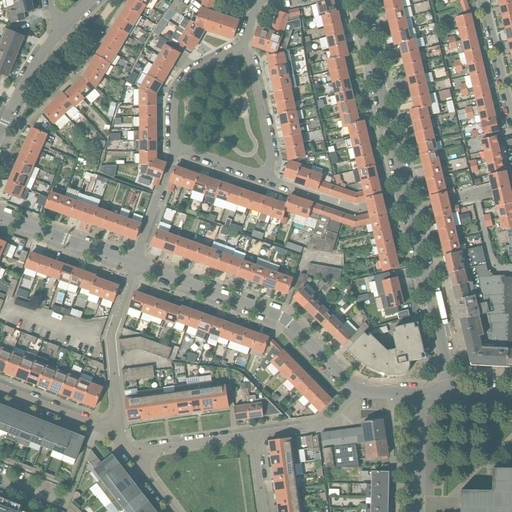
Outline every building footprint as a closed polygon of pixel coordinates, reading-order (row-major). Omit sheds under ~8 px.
[(8,8),(11,23),(25,19),(24,13),(34,11),(31,0),(13,0),(15,6),(8,8)] [(140,16),(146,7),(133,0),(130,0),(126,7),(140,16)] [(170,9),(181,16),(188,6),(177,0),(170,9)] [(197,17),(195,23),(194,24),(205,30),(211,12),(214,0),(203,0),(201,8),(197,17)] [(387,12),(404,8),(401,0),(391,0),(384,2),(387,12)] [(320,16),(336,12),(333,1),(317,4),(320,16)] [(503,18),(511,15),(511,3),(500,6),(503,18)] [(458,29),(473,25),(471,14),(470,14),(467,5),(461,7),(464,16),(456,18),(458,29)] [(134,26),(140,16),(126,7),(120,17),(134,26)] [(389,23),(406,19),(404,8),(387,12),(389,23)] [(272,32),(283,36),(291,38),(293,31),(301,29),(300,16),(298,10),(284,13),(284,14),(279,12),(272,32)] [(324,27),(340,23),(338,11),(336,12),(320,16),(320,17),(322,17),(324,27)] [(205,30),(218,35),(224,16),(211,12),(205,30)] [(505,29),(511,27),(511,15),(503,18),(505,29)] [(224,16),(218,35),(232,39),(238,21),(224,16)] [(114,27),(129,35),(134,26),(120,17),(114,27)] [(185,32),(199,40),(205,30),(194,24),(195,23),(191,21),(185,17),(180,27),(186,30),(185,32)] [(160,24),(166,28),(169,24),(169,23),(164,19),(164,20),(160,24)] [(392,34),(409,30),(406,19),(389,23),(392,34)] [(327,38),(343,34),(340,23),(324,27),(327,38)] [(461,41),(476,37),(473,25),(458,29),(461,41)] [(108,36),(123,45),(129,35),(114,27),(108,36)] [(184,45),(193,50),(199,40),(185,32),(178,28),(169,42),(182,49),(184,45)] [(267,57),(277,55),(284,53),(286,53),(291,38),(283,36),(272,32),(258,28),(252,46),(266,51),(267,57)] [(0,39),(21,47),(25,37),(4,29),(0,39)] [(400,44),(416,39),(411,40),(409,30),(392,34),(395,45),(400,44)] [(329,47),(345,43),(343,34),(327,38),(329,47)] [(103,46),(117,55),(123,45),(108,36),(103,46)] [(464,53),(479,49),(476,37),(461,41),(464,53)] [(159,56),(173,64),(182,49),(169,42),(162,38),(156,47),(162,51),(159,56)] [(0,39),(0,50),(17,57),(21,47),(0,39)] [(403,54),(419,51),(416,39),(400,44),(403,54)] [(332,59),(343,57),(348,56),(345,43),(329,47),(332,59)] [(97,55),(111,64),(117,55),(103,46),(97,55)] [(467,64),(482,61),(479,49),(464,53),(467,64)] [(0,61),(13,67),(17,57),(0,50),(0,61)] [(405,65),(421,62),(419,51),(403,54),(405,65)] [(270,69),(287,65),(284,53),(277,55),(267,57),(270,69)] [(90,67),(104,75),(111,64),(97,55),(90,67)] [(168,73),(173,64),(159,56),(154,65),(168,73)] [(330,72),(346,68),(343,57),(332,59),(327,60),(330,72)] [(0,74),(8,77),(8,78),(10,73),(13,67),(0,61),(0,74)] [(470,76),(485,72),(482,61),(467,64),(470,76)] [(408,77),(424,73),(421,62),(405,65),(408,77)] [(148,75),(162,83),(168,73),(154,65),(148,75)] [(272,80),(289,77),(287,65),(270,69),(272,80)] [(130,69),(126,66),(123,72),(128,75),(131,69),(130,69)] [(83,78),(94,90),(96,89),(104,75),(90,67),(83,78)] [(332,83),(349,79),(346,68),(330,72),(332,83)] [(473,88),(488,84),(485,72),(470,76),(473,88)] [(410,88),(427,84),(424,73),(408,77),(410,88)] [(139,89),(156,94),(162,83),(148,75),(139,89)] [(275,93),(292,89),(289,77),(272,80),(275,93)] [(85,99),(94,90),(83,78),(74,87),(85,99)] [(335,95),(351,91),(349,79),(332,83),(335,95)] [(413,99),(429,95),(427,84),(410,88),(413,99)] [(475,99),(490,95),(488,84),(473,88),(475,99)] [(75,108),(85,99),(74,87),(64,96),(73,107),(75,108)] [(139,106),(140,106),(156,106),(156,94),(139,89),(139,106)] [(277,103),(294,100),(292,89),(275,93),(277,103)] [(337,105),(354,101),(351,91),(335,95),(337,105)] [(65,115),(73,107),(64,96),(63,94),(54,103),(65,115)] [(415,109),(432,105),(429,95),(413,99),(415,109)] [(478,111),(493,107),(490,95),(475,99),(478,111)] [(279,114),(296,111),(294,100),(277,103),(279,114)] [(340,116),(357,112),(354,101),(337,105),(340,116)] [(55,124),(65,115),(54,103),(44,112),(55,124)] [(413,122),(430,118),(427,108),(432,107),(432,105),(415,109),(410,111),(413,122)] [(140,117),(156,117),(156,106),(140,106),(140,117)] [(481,122),(496,119),(493,107),(478,111),(481,122)] [(282,126),(299,123),(296,111),(279,114),(282,126)] [(343,128),(364,123),(364,122),(359,123),(357,112),(340,116),(343,128)] [(140,129),(156,129),(156,117),(140,117),(140,129)] [(416,133),(432,129),(430,118),(413,122),(416,133)] [(495,132),(499,131),(496,119),(481,122),(484,135),(489,134),(495,132)] [(285,138),(301,135),(299,123),(282,126),(285,138)] [(350,137),(367,133),(364,123),(343,128),(348,127),(350,137)] [(27,140),(42,146),(47,135),(32,129),(27,140)] [(140,140),(156,140),(156,129),(140,129),(140,140)] [(418,144),(435,140),(432,129),(416,133),(418,144)] [(484,152),(499,148),(495,132),(489,134),(490,138),(481,140),(484,152)] [(353,148),(369,144),(367,133),(350,137),(353,148)] [(287,149),(303,146),(301,135),(285,138),(287,149)] [(23,150),(38,157),(42,146),(27,140),(23,150)] [(140,152),(156,152),(156,140),(140,140),(140,152)] [(421,156),(437,152),(437,151),(438,151),(435,140),(418,144),(421,156)] [(356,160),(372,156),(369,144),(353,148),(356,160)] [(289,162),(291,161),(306,158),(303,146),(287,149),(289,162)] [(487,164),(502,160),(499,148),(484,152),(487,164)] [(18,161),(33,167),(38,157),(23,150),(18,161)] [(149,165),(156,161),(156,152),(140,152),(140,165),(149,165)] [(424,168),(440,164),(437,152),(421,156),(424,168)] [(358,170),(375,166),(372,156),(356,160),(358,170)] [(489,175),(504,172),(502,160),(487,164),(489,175)] [(14,171),(29,177),(33,167),(18,161),(14,171)] [(153,185),(158,187),(166,164),(156,161),(149,165),(146,175),(155,178),(153,185)] [(294,183),(296,183),(301,168),(302,165),(291,161),(289,162),(284,176),(295,180),(294,183)] [(103,164),(101,172),(115,176),(117,168),(103,164)] [(427,180),(443,176),(440,164),(424,168),(427,180)] [(361,183),(378,179),(375,166),(358,170),(361,183)] [(174,184),(181,187),(187,171),(175,167),(168,191),(172,192),(175,186),(173,186),(174,184)] [(296,183),(306,187),(311,171),(301,168),(296,183)] [(9,181),(24,188),(29,177),(14,171),(9,181)] [(181,187),(193,191),(198,175),(187,171),(181,187)] [(318,191),(321,181),(323,175),(311,171),(306,187),(318,191)] [(488,176),(490,184),(492,190),(492,192),(494,199),(496,208),(497,208),(511,204),(511,203),(511,198),(511,195),(511,194),(510,188),(509,185),(508,180),(508,179),(506,171),(504,172),(489,175),(488,176)] [(193,191),(204,195),(210,179),(198,175),(193,191)] [(430,193),(446,189),(443,176),(427,180),(430,193)] [(477,186),(485,184),(483,177),(475,179),(477,186)] [(214,206),(217,198),(221,183),(210,179),(204,195),(207,196),(204,203),(214,206)] [(364,192),(380,188),(378,179),(361,183),(364,192)] [(5,192),(20,198),(24,188),(9,181),(5,192)] [(318,191),(333,196),(336,186),(321,181),(318,191)] [(217,198),(227,202),(232,187),(221,183),(217,198)] [(333,196),(345,200),(348,190),(336,186),(333,196)] [(227,202),(238,206),(243,190),(232,187),(227,202)] [(432,201),(447,197),(447,195),(454,193),(453,187),(446,189),(430,193),(432,201)] [(369,208),(384,204),(380,188),(364,192),(366,201),(367,200),(369,208)] [(238,206),(249,209),(254,194),(243,190),(238,206)] [(355,203),(356,203),(356,193),(348,190),(345,200),(355,203)] [(46,208),(59,212),(64,197),(52,192),(46,208)] [(356,203),(366,201),(364,192),(356,193),(356,203)] [(47,197),(40,194),(39,194),(36,202),(44,206),(48,197),(47,197)] [(249,209),(260,213),(265,198),(254,194),(249,209)] [(287,205),(285,211),(286,211),(296,215),(301,200),(290,196),(287,205)] [(59,212),(70,216),(75,201),(64,197),(59,212)] [(447,197),(432,201),(434,210),(449,206),(447,197)] [(260,213),(270,217),(276,201),(265,198),(260,213)] [(304,226),(307,218),(312,203),(301,200),(296,215),(294,222),(304,226)] [(70,216),(82,220),(87,205),(77,202),(77,201),(75,201),(70,216)] [(270,217),(283,217),(285,211),(287,205),(276,201),(270,217)] [(307,218),(317,222),(323,207),(312,203),(307,218)] [(371,220),(386,216),(384,204),(369,208),(370,214),(371,220)] [(499,218),(511,215),(511,204),(497,208),(499,218)] [(82,220),(93,224),(98,209),(87,205),(82,220)] [(452,214),(459,213),(458,207),(450,209),(449,206),(434,210),(436,218),(452,214)] [(463,223),(475,220),(472,206),(467,207),(468,210),(460,212),(463,223)] [(317,222),(313,235),(324,238),(327,231),(334,210),(323,207),(317,222)] [(93,224),(103,228),(109,213),(98,209),(93,224)] [(334,210),(327,231),(338,235),(341,223),(344,214),(334,210)] [(103,228),(114,232),(119,217),(109,213),(103,228)] [(341,223),(347,225),(350,216),(344,214),(341,223)] [(372,223),(371,220),(370,214),(355,218),(355,228),(372,223)] [(439,230),(455,227),(452,214),(436,218),(439,230)] [(510,261),(511,261),(511,215),(499,218),(502,231),(506,230),(510,247),(507,247),(510,261)] [(374,232),(390,228),(386,216),(371,220),(372,223),(374,232)] [(114,232),(124,236),(130,220),(119,217),(114,232)] [(124,236),(135,240),(141,224),(130,220),(124,236)] [(238,233),(239,231),(241,232),(243,228),(232,224),(230,228),(232,228),(231,231),(238,233)] [(220,236),(227,238),(229,230),(223,227),(220,236)] [(442,243),(458,239),(455,227),(439,230),(442,243)] [(377,244),(393,241),(390,228),(374,232),(377,244)] [(152,245),(163,249),(168,234),(158,230),(152,245)] [(324,238),(320,252),(333,254),(338,235),(327,231),(324,238)] [(163,249),(174,253),(179,238),(168,234),(163,249)] [(309,245),(307,249),(307,250),(320,252),(324,238),(313,235),(309,245)] [(174,253),(184,257),(190,242),(179,238),(174,253)] [(445,256),(461,252),(458,239),(442,243),(445,256)] [(0,254),(1,255),(6,257),(11,246),(0,240),(0,254)] [(381,258),(396,254),(393,241),(377,244),(381,258)] [(184,257),(195,261),(201,246),(190,242),(184,257)] [(195,261),(206,264),(211,249),(201,246),(195,261)] [(486,265),(484,257),(482,247),(461,252),(445,256),(447,266),(449,273),(468,269),(486,265)] [(206,264),(217,268),(222,253),(211,249),(206,264)] [(18,262),(24,264),(28,253),(22,251),(18,262)] [(238,276),(243,261),(245,254),(238,252),(235,258),(233,257),(227,272),(238,276)] [(26,269),(37,273),(42,257),(31,253),(26,269)] [(217,268),(227,272),(233,257),(222,253),(217,268)] [(396,254),(381,258),(384,271),(399,268),(396,254)] [(37,273),(48,276),(53,261),(42,257),(37,273)] [(48,276),(58,280),(64,265),(53,261),(48,276)] [(238,276),(250,280),(256,266),(243,261),(238,276)] [(58,280),(69,284),(75,269),(64,265),(58,280)] [(505,278),(505,276),(493,276),(492,274),(488,271),(486,265),(468,269),(472,283),(475,296),(477,304),(479,316),(482,326),(484,336),(480,336),(481,340),(482,339),(484,346),(470,363),(508,365),(508,350),(509,349),(508,349),(510,313),(506,309),(505,278)] [(250,280),(263,285),(268,270),(256,266),(250,280)] [(69,284),(80,288),(86,272),(75,269),(69,284)] [(452,288),(472,283),(468,269),(449,273),(452,288)] [(263,285),(275,289),(280,275),(268,270),(263,285)] [(90,293),(91,294),(96,278),(97,276),(86,272),(80,288),(90,291),(90,292),(88,292),(86,297),(88,298),(90,293)] [(303,307),(314,297),(304,287),(306,285),(308,275),(300,274),(294,290),(298,293),(293,298),(303,307)] [(280,275),(275,289),(287,294),(293,279),(280,275)] [(91,294),(102,298),(107,282),(96,278),(91,294)] [(385,295),(400,292),(397,278),(389,280),(382,281),(385,295)] [(322,289),(325,292),(337,280),(334,280),(331,279),(326,284),(322,289)] [(102,298),(113,302),(119,286),(107,282),(102,298)] [(456,301),(475,296),(472,283),(452,288),(456,301)] [(6,296),(12,298),(16,287),(10,285),(6,296)] [(130,308),(142,312),(147,296),(135,292),(130,308)] [(384,310),(385,316),(399,313),(398,307),(403,305),(400,292),(385,295),(381,296),(383,304),(387,303),(389,309),(384,310)] [(142,312),(153,316),(158,300),(147,296),(142,312)] [(457,309),(477,304),(475,296),(456,301),(457,309)] [(314,317),(323,307),(321,305),(322,304),(314,297),(303,307),(314,317)] [(153,316),(164,320),(170,304),(158,300),(153,316)] [(164,320),(175,324),(181,308),(170,304),(164,320)] [(460,320),(479,316),(477,304),(457,309),(460,320)] [(177,322),(187,326),(192,310),(181,306),(181,308),(175,324),(176,324),(177,322)] [(314,317),(323,327),(333,316),(323,307),(314,317)] [(70,315),(72,311),(61,308),(59,314),(70,317),(70,315)] [(198,330),(203,315),(192,310),(187,326),(189,327),(198,330)] [(198,330),(208,333),(213,318),(203,315),(198,330)] [(323,327),(333,336),(343,326),(333,316),(323,327)] [(463,330),(482,326),(479,316),(460,320),(463,330)] [(208,333),(219,337),(225,322),(213,318),(208,333)] [(219,337),(230,341),(235,326),(225,322),(219,337)] [(426,358),(418,322),(395,328),(400,352),(387,355),(374,342),(364,333),(353,344),(347,350),(357,359),(362,364),(367,367),(370,369),(374,371),(382,374),(387,375),(391,376),(398,377),(399,369),(404,367),(404,364),(426,358)] [(230,341),(241,345),(247,330),(235,326),(230,341)] [(350,340),(353,344),(364,333),(359,328),(352,335),(343,326),(333,336),(344,346),(350,340)] [(480,336),(484,336),(482,326),(463,330),(465,340),(480,336)] [(241,345),(252,349),(257,334),(247,330),(241,345)] [(264,353),(268,343),(270,338),(257,334),(252,349),(264,353)] [(465,340),(470,363),(484,346),(482,339),(481,340),(480,336),(465,340)] [(133,350),(139,350),(140,337),(132,338),(133,350)] [(139,350),(145,352),(149,341),(140,337),(139,350)] [(280,371),(291,360),(271,339),(270,338),(268,343),(269,344),(279,354),(271,362),(280,371)] [(145,352),(151,354),(155,343),(149,341),(145,352)] [(0,370),(5,373),(13,353),(15,348),(4,343),(2,349),(0,353),(0,370)] [(151,354),(156,356),(160,345),(155,343),(151,354)] [(156,356),(162,358),(166,347),(160,345),(156,356)] [(162,358),(168,360),(172,349),(166,347),(162,358)] [(28,382),(35,362),(37,356),(26,352),(24,358),(16,377),(28,382)] [(5,373),(16,377),(24,358),(13,353),(5,373)] [(280,371),(288,379),(299,368),(291,360),(280,371)] [(28,382),(39,386),(46,366),(35,362),(28,382)] [(39,386),(50,390),(57,371),(46,366),(39,386)] [(288,379),(296,387),(308,376),(299,368),(288,379)] [(124,382),(131,381),(129,369),(123,370),(124,382)] [(72,399),(80,380),(82,374),(71,370),(69,375),(61,395),(72,399)] [(50,390),(61,395),(69,375),(57,371),(50,390)] [(296,387),(304,395),(315,384),(308,376),(296,387)] [(72,399),(83,403),(91,384),(80,380),(72,399)] [(216,409),(213,385),(212,382),(199,383),(203,411),(216,409)] [(191,413),(203,411),(199,383),(187,385),(191,413)] [(216,409),(226,408),(229,408),(227,398),(233,397),(231,385),(225,386),(225,383),(213,385),(216,409)] [(83,403),(95,408),(102,388),(91,384),(83,403)] [(304,395),(312,403),(323,392),(315,384),(304,395)] [(178,415),(191,413),(187,385),(174,387),(175,393),(178,415)] [(167,416),(164,394),(163,389),(150,390),(154,418),(167,416)] [(141,420),(154,418),(150,390),(137,392),(138,395),(141,420)] [(312,403),(320,411),(331,400),(323,392),(312,403)] [(167,416),(178,415),(175,393),(164,394),(167,416)] [(129,421),(141,420),(138,395),(125,397),(129,421)] [(255,395),(247,396),(248,405),(250,419),(282,415),(283,415),(270,402),(256,404),(255,395)] [(250,419),(248,405),(242,406),(234,407),(235,413),(236,421),(250,419)] [(0,421),(0,429),(8,433),(17,412),(6,407),(0,421)] [(8,433),(20,437),(28,416),(17,412),(8,433)] [(28,448),(31,442),(39,420),(28,416),(20,437),(17,444),(28,448)] [(31,442),(42,446),(50,425),(39,420),(31,442)] [(366,443),(386,440),(383,420),(363,423),(364,428),(321,434),(323,449),(356,445),(366,443)] [(42,446),(53,450),(61,429),(50,425),(42,446)] [(53,450),(64,455),(73,433),(61,429),(53,450)] [(64,455),(76,459),(84,438),(73,433),(64,455)] [(308,450),(313,449),(313,448),(319,447),(318,436),(315,437),(312,437),(312,436),(306,437),(308,450)] [(271,455),(298,451),(297,438),(269,442),(271,455)] [(368,459),(388,456),(386,440),(366,443),(368,459)] [(323,449),(326,468),(359,468),(356,445),(323,449)] [(98,459),(91,451),(87,461),(90,464),(98,459)] [(272,467),(294,464),(300,464),(298,451),(271,455),(272,467)] [(102,480),(120,466),(113,456),(102,464),(99,460),(92,466),(102,480)] [(274,479),(296,476),(294,464),(272,467),(274,479)] [(97,484),(104,494),(128,476),(120,466),(102,480),(97,484)] [(511,511),(511,468),(493,468),(492,491),(461,490),(460,511),(511,511)] [(373,485),(388,485),(388,472),(373,472),(373,485)] [(104,494),(112,503),(135,485),(128,476),(104,494)] [(276,492),(298,489),(296,476),(274,479),(276,492)] [(118,511),(119,511),(124,508),(142,494),(135,485),(112,503),(118,511)] [(372,497),(388,497),(388,485),(373,485),(372,497)] [(277,504),(299,501),(298,489),(276,492),(277,504)] [(124,508),(127,511),(139,511),(150,504),(142,494),(124,508)] [(0,511),(18,511),(21,506),(0,497),(0,511)] [(372,510),(387,510),(388,497),(372,497),(372,510)] [(278,511),(303,511),(302,500),(299,501),(277,504),(278,511)] [(69,507),(75,511),(76,511),(79,510),(71,503),(69,507)]
